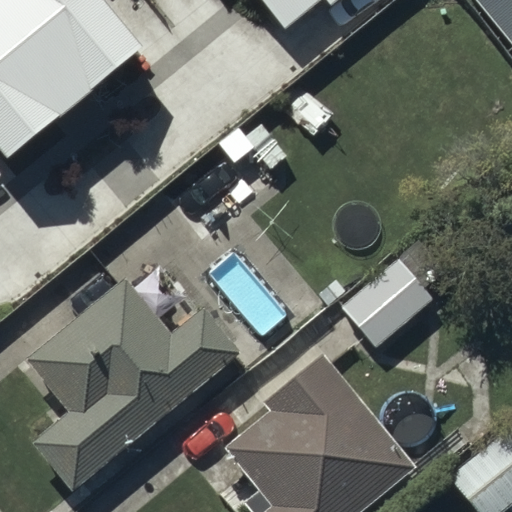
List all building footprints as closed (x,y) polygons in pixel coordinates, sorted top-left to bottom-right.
[(511,0),(473,0),(511,46),(511,44),(511,0)] [(103,207),(2,83),(0,85),(0,258),(20,284),(80,235),(76,230),(103,207)] [(224,151),(165,198),(200,244),(260,197),(224,151)] [(429,296),(393,257),(338,306),(374,346),(429,296)] [(27,441),(67,490),(236,353),(199,309),(169,334),(122,277),(21,359),(64,411),(27,441)] [(354,511),(411,466),(318,353),(258,402),(266,412),(220,449),(255,491),(239,504),(245,511),(354,511)] [(511,424),(509,421),(443,475),(472,511),(498,511),(511,501),(511,424)]
